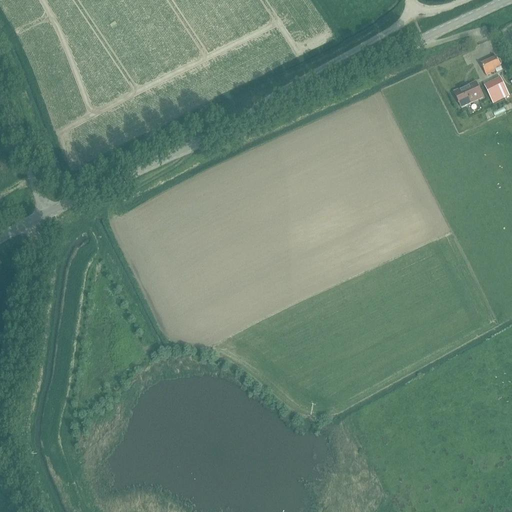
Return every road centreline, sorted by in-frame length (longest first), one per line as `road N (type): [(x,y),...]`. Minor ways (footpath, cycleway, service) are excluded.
road 1 (tertiary): [(244,123),(508,0)]
road 2 (unclassified): [(244,123),(269,96),(412,9),(456,0)]
road 3 (tertiary): [(43,216),(244,123)]
road 4 (unclassified): [(0,402),(16,370),(43,216)]
